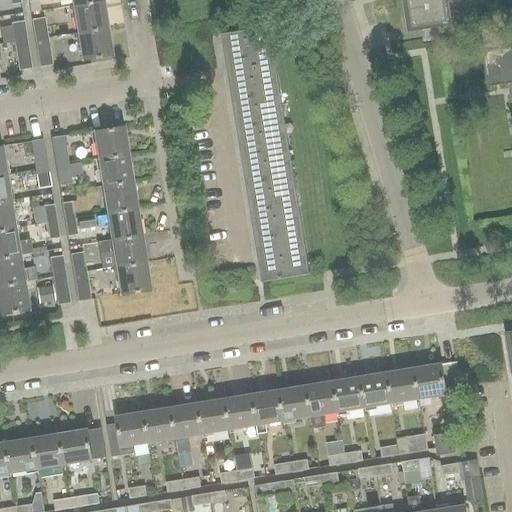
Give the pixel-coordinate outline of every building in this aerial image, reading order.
[(109,27),(104,0),(73,6),(77,33),(109,27)] [(453,35),(447,0),(406,0),(411,29),(425,27),(427,39),(453,35)] [(47,31),(45,18),(32,20),(34,33),(47,31)] [(26,34),(24,21),(11,23),(14,36),(26,34)] [(262,282),(311,274),(270,26),(221,34),(262,282)] [(113,55),(109,27),(77,33),(82,60),(113,55)] [(53,65),(47,31),(34,33),(40,67),(53,65)] [(32,69),(26,34),(14,36),(19,71),(32,69)] [(511,48),(501,51),(499,43),(484,45),(490,85),(510,82),(511,96),(511,48)] [(129,154),(125,126),(93,131),(98,159),(129,154)] [(64,136),(51,138),(57,173),(70,171),(64,136)] [(49,174),(44,139),(31,142),(36,176),(49,174)] [(134,181),(129,154),(98,159),(102,186),(134,181)] [(72,183),(70,171),(57,173),(59,185),(72,183)] [(0,202),(11,201),(6,174),(0,174),(0,202)] [(51,187),(49,174),(36,176),(39,189),(51,187)] [(138,208),(134,181),(102,186),(96,187),(98,198),(104,197),(107,213),(138,208)] [(0,230),(15,228),(11,201),(0,202),(0,230)] [(75,218),(72,202),(63,203),(65,220),(75,218)] [(57,221),(54,205),(44,206),(47,223),(57,221)] [(142,235),(138,208),(107,213),(104,214),(104,216),(97,217),(98,227),(109,225),(111,240),(142,235)] [(78,234),(75,218),(65,220),(68,236),(78,234)] [(79,231),(95,228),(93,220),(78,222),(79,231)] [(60,238),(57,221),(47,223),(50,239),(60,238)] [(30,240),(17,242),(15,228),(0,230),(0,258),(19,255),(20,255),(32,253),(30,240)] [(147,262),(142,235),(111,240),(98,242),(100,255),(113,253),(116,267),(147,262)] [(85,265),(83,252),(70,255),(72,267),(85,265)] [(37,280),(35,270),(35,267),(22,269),(20,255),(19,255),(0,258),(0,286),(24,282),(37,280)] [(65,269),(63,256),(50,258),(52,271),(65,269)] [(151,290),(147,262),(116,267),(120,295),(151,290)] [(91,300),(85,265),(72,267),(78,302),(91,300)] [(70,303),(65,269),(52,271),(57,305),(70,303)] [(0,314),(28,310),(24,282),(0,286),(0,314)] [(54,301),(52,287),(38,289),(41,303),(54,301)] [(457,363),(442,365),(447,393),(461,390),(457,363)] [(442,364),(415,368),(420,399),(421,407),(432,405),(431,397),(447,395),(447,393),(442,365),(442,364)] [(420,399),(415,368),(387,372),(393,403),(420,399)] [(393,403),(387,372),(360,377),(365,408),(393,403)] [(365,408),(360,377),(333,381),(338,412),(365,408)] [(338,412),(333,381),(306,386),(311,417),(313,429),(327,427),(324,415),(338,412)] [(311,417),(306,386),(279,390),(284,421),(311,417)] [(284,421),(279,390),(252,394),(257,425),(259,434),(268,433),(266,424),(284,421)] [(257,425),(252,394),(225,399),(230,430),(257,425)] [(230,430),(225,399),(198,403),(203,434),(230,430)] [(203,434),(198,403),(171,408),(176,439),(179,454),(191,452),(188,437),(203,434)] [(176,439),(171,408),(144,412),(149,443),(176,439)] [(149,443),(144,412),(117,416),(118,424),(107,426),(113,457),(135,453),(134,446),(149,443)] [(107,458),(102,429),(88,431),(88,429),(60,434),(65,465),(94,460),(107,458)] [(65,465),(60,434),(33,438),(38,469),(65,465)] [(435,437),(438,456),(456,453),(453,434),(435,437)] [(426,435),(416,436),(419,452),(428,451),(426,435)] [(419,452),(416,436),(408,437),(408,436),(397,438),(398,445),(399,445),(401,455),(409,454),(419,452)] [(38,469),(33,438),(6,442),(11,473),(38,469)] [(0,475),(11,473),(6,442),(0,443),(0,475)] [(399,445),(398,445),(381,448),(382,458),(401,455),(399,445)] [(364,462),(362,451),(345,453),(347,464),(364,462)] [(347,464),(345,453),(328,456),(330,467),(347,464)] [(310,470),(308,460),(291,462),(293,473),(310,470)] [(421,470),(419,460),(402,462),(404,472),(421,470)] [(293,473),(291,462),(275,465),(276,475),(293,473)] [(481,498),(476,462),(463,463),(468,500),(481,498)] [(393,474),(392,464),(375,467),(376,476),(393,474)] [(460,474),(458,464),(442,467),(443,477),(460,474)] [(376,476),(375,467),(359,469),(360,479),(376,476)] [(255,479),(254,468),(237,471),(239,482),(255,479)] [(239,482),(237,471),(220,473),(222,484),(239,482)] [(340,483),(338,473),(321,475),(322,486),(340,483)] [(322,486),(321,475),(305,478),(306,488),(322,486)] [(201,488),(200,477),(183,480),(185,490),(201,488)] [(185,490),(183,480),(167,482),(168,493),(185,490)] [(296,492),(294,480),(284,482),(254,486),(256,497),(268,495),(268,496),(296,492)] [(147,496),(146,486),(128,488),(130,499),(147,496)] [(227,501),(226,491),(208,494),(209,504),(210,504),(227,501)] [(209,504),(208,494),(192,497),(193,507),(210,504),(209,504)] [(89,505),(87,495),(71,498),(72,508),(89,505)] [(437,511),(437,510),(422,511),(420,496),(408,498),(409,511),(437,511)] [(72,508),(71,498),(54,501),(56,511),(72,508)] [(173,509),(172,500),(154,503),(155,511),(173,509)] [(155,511),(154,503),(138,505),(139,511),(155,511)]
